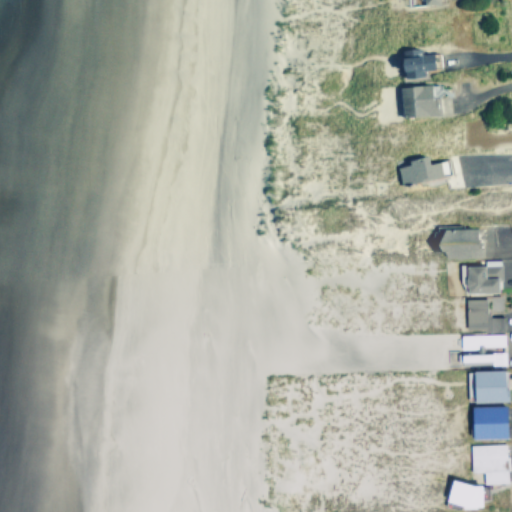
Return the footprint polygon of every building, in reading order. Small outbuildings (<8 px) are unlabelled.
[(396,75),(419,76),(419,68),(433,68),(434,52),(416,52),(416,48),(397,47),(396,75)] [(395,84),(396,115),(436,114),(435,96),(426,97),(425,83),(395,84)] [(446,172),(443,158),(424,163),(422,154),(403,159),(404,163),(393,166),(397,183),(446,172)] [(474,226),(434,226),(434,257),(473,257),(474,226)] [(458,291),(495,291),(494,280),(497,280),(497,264),(478,265),(478,264),(457,264),(458,291)] [(483,297),(460,298),(461,329),(499,329),(499,316),(483,316),(483,297)] [(456,334),(456,347),(474,347),(474,353),(458,354),(458,360),(485,359),(486,364),(501,363),(501,347),(500,347),(500,332),(456,334)] [(498,369),(465,369),(465,401),(498,401),(498,369)] [(498,405),(463,405),(463,437),(498,437),(498,405)] [(479,482),(503,481),(502,443),(465,444),(466,470),(479,469),(479,482)] [(473,482),(440,482),(441,505),(473,504),(473,482)]
